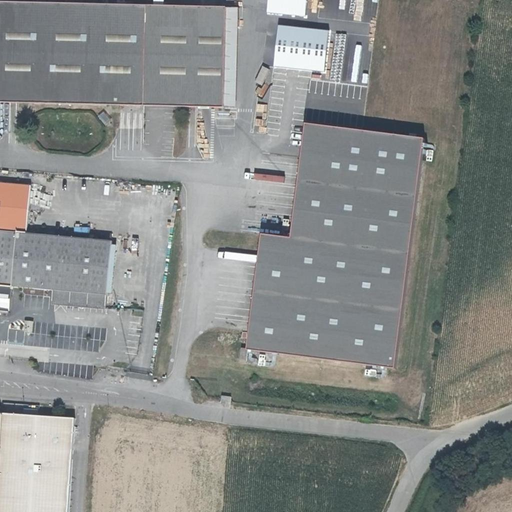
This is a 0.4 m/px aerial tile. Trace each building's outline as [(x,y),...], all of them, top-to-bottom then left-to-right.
[(0,0),(0,102),(227,108),(230,8),(36,2),(35,0),(0,0)] [(230,8),(227,108),(240,108),(243,8),(230,8)] [(427,142),(310,128),(293,242),(264,239),(249,352),(397,372),(427,142)] [(35,186),(0,183),(0,294),(13,296),(14,287),(55,291),(108,297),(114,242),(30,234),(35,186)] [(108,297),(55,291),(53,306),(107,312),(108,297)] [(0,414),(0,511),(68,511),(73,418),(0,414)]
